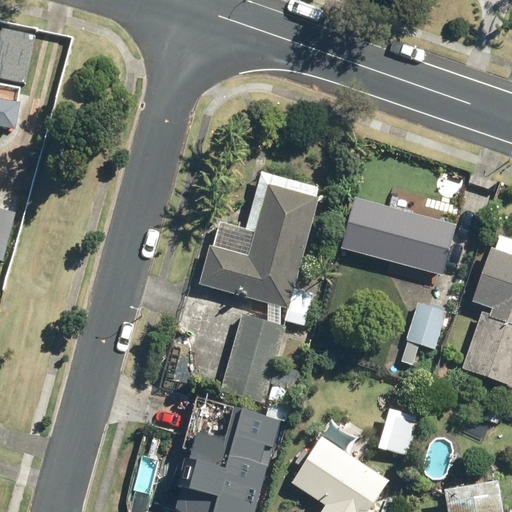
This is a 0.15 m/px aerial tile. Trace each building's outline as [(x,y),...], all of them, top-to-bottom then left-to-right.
[(21,106),(0,101),(0,130),(16,133),(21,106)] [(319,189),(262,174),(247,231),(256,233),(249,258),(211,248),(200,286),(289,310),(286,322),(305,327),(313,295),(295,290),(319,199),(317,199),(319,189)] [(457,228),(355,201),(342,250),(443,277),(457,228)] [(16,216),(0,211),(0,261),(4,262),(16,216)] [(497,251),(491,249),(472,303),(493,310),(491,316),(483,313),(463,370),(511,387),(511,241),(501,238),(497,251)] [(287,328),(243,316),(221,392),(265,404),(287,328)] [(256,511),(281,423),(235,411),(227,444),(198,436),(191,463),(186,461),(179,489),(183,490),(177,511),(256,511)] [(370,511),(390,483),(321,438),(291,484),(327,507),(323,511),(370,511)] [(503,511),(499,484),(446,493),(448,511),(503,511)]
